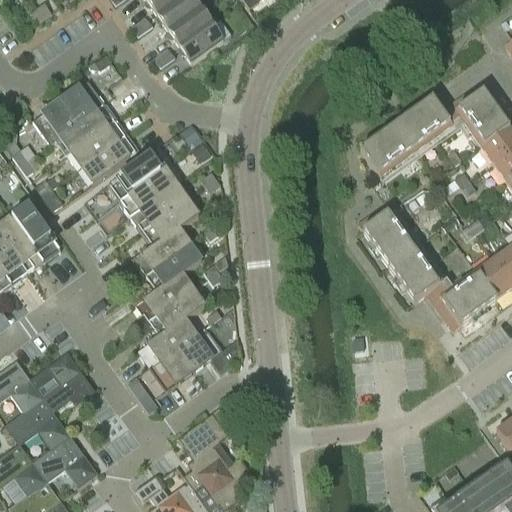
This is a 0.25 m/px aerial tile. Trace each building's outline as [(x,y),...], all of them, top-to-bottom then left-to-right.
[(115,11),(122,6),(117,0),(110,0),(108,2),(115,11)] [(153,0),(145,6),(157,22),(186,0),(153,0)] [(186,0),(157,22),(168,37),(200,14),(189,0),(186,0)] [(257,6),(252,0),(247,0),(242,4),(248,13),(257,6)] [(44,9),(37,14),(43,23),(51,18),(44,9)] [(36,28),(43,23),(37,14),(29,19),(36,28)] [(211,30),(200,14),(168,37),(179,53),(211,30)] [(138,28),(144,37),(152,32),(145,23),(138,28)] [(137,42),(144,37),(138,28),(130,33),(137,42)] [(222,46),(211,30),(179,53),(191,69),(222,46)] [(160,59),(167,69),(174,63),(167,54),(160,59)] [(160,74),(167,69),(160,59),(153,64),(160,74)] [(100,76),(109,70),(103,61),(88,72),(90,74),(100,76)] [(87,87),(60,107),(76,130),(104,110),(87,87)] [(449,110),(479,152),(508,132),(477,90),(449,110)] [(359,156),(379,184),(451,132),(431,104),(359,156)] [(48,150),(58,143),(76,130),(60,107),(32,126),(48,150)] [(58,143),(69,158),(115,125),(104,110),(76,130),(58,143)] [(69,158),(80,174),(126,141),(115,125),(69,158)] [(479,152),(492,170),(511,156),(511,138),(508,132),(479,152)] [(138,157),(126,141),(80,174),(92,190),(138,157)] [(27,151),(19,156),(26,166),(34,161),(27,151)] [(106,190),(118,207),(163,174),(170,169),(158,153),(106,190)] [(452,155),(446,159),(454,170),(460,165),(452,155)] [(12,161),(19,171),(26,166),(19,156),(12,161)] [(511,182),(511,156),(492,170),(505,188),(511,182)] [(33,176),(26,166),(19,171),(26,181),(33,176)] [(163,174),(118,207),(129,222),(175,189),(163,174)] [(198,186),(203,193),(213,185),(208,179),(198,186)] [(453,185),(460,194),(468,187),(462,179),(453,185)] [(34,192),(41,202),(51,195),(44,185),(34,192)] [(218,192),(213,185),(203,193),(208,199),(218,192)] [(468,187),(460,194),(466,202),(475,196),(468,187)] [(129,222),(140,238),(186,205),(175,189),(129,222)] [(51,195),(41,202),(51,216),(62,209),(51,195)] [(423,197),(416,202),(420,209),(427,204),(423,197)] [(414,204),(408,208),(412,214),(418,210),(414,204)] [(186,205),(140,238),(151,254),(177,235),(197,221),(186,205)] [(36,207),(29,213),(35,222),(43,217),(36,207)] [(357,229),(362,236),(413,308),(442,288),(385,209),(357,229)] [(11,222),(43,268),(52,262),(50,260),(58,254),(48,240),(54,236),(48,228),(43,232),(35,222),(29,213),(27,211),(11,222)] [(454,221),(441,230),(445,236),(458,227),(454,221)] [(0,230),(0,240),(28,280),(43,268),(11,222),(0,230)] [(199,231),(204,238),(214,231),(209,224),(199,231)] [(477,224),(468,231),(474,239),(483,233),(477,224)] [(219,238),(214,231),(204,238),(209,245),(219,238)] [(465,246),(474,239),(468,231),(459,237),(465,246)] [(132,268),(143,283),(189,250),(177,235),(151,254),(132,268)] [(28,280),(0,240),(0,273),(12,291),(28,280)] [(189,250),(143,283),(154,299),(180,280),(200,266),(189,250)] [(511,254),(510,252),(492,265),(511,291),(511,254)] [(224,261),(214,269),(219,275),(227,270),(224,261)] [(511,291),(492,265),(475,277),(495,305),(511,293),(511,291)] [(202,276),(207,283),(217,276),(212,269),(202,276)] [(0,273),(0,299),(12,291),(0,273)] [(221,283),(217,276),(207,283),(212,290),(221,283)] [(452,336),(495,305),(475,277),(432,308),(452,336)] [(135,313),(146,328),(192,295),(180,280),(154,299),(135,313)] [(192,295),(146,328),(157,344),(180,327),(203,311),(192,295)] [(210,329),(219,322),(220,322),(215,315),(205,322),(210,329)] [(149,373),(176,354),(191,343),(180,327),(157,344),(137,358),(149,373)] [(204,334),(191,343),(176,354),(193,377),(221,357),(204,334)] [(351,355),(363,354),(362,345),(350,346),(351,355)] [(236,346),(221,357),(231,372),(239,367),(236,346)] [(193,377),(176,354),(149,373),(165,397),(193,377)] [(66,359),(29,386),(42,405),(43,405),(61,392),(75,411),(94,397),(66,359)] [(29,386),(16,367),(0,378),(0,407),(10,400),(23,418),(23,419),(42,405),(29,386)] [(146,397),(137,404),(148,419),(157,412),(146,397)] [(4,432),(18,450),(19,451),(37,438),(50,456),(70,442),(43,405),(42,405),(23,419),(23,418),(4,432)] [(213,417),(227,436),(237,429),(223,410),(213,417)] [(230,511),(249,498),(245,492),(255,485),(239,463),(232,468),(218,448),(228,441),(212,419),(177,444),(193,465),(188,469),(193,476),(184,483),(188,488),(194,497),(205,511),(230,511)] [(511,460),(511,423),(495,436),(511,460)] [(50,456),(32,469),(45,488),(46,488),(64,475),(77,494),(97,480),(70,442),(50,456)] [(0,492),(13,483),(26,501),(45,488),(32,469),(19,451),(18,450),(0,463),(0,492)] [(506,511),(511,508),(511,480),(505,471),(447,511),(506,511)] [(142,507),(150,502),(161,494),(163,493),(155,481),(134,496),(142,507)] [(46,488),(45,488),(26,501),(10,511),(63,511),(46,488)] [(205,511),(194,497),(188,488),(167,503),(161,494),(150,502),(156,511),(154,511),(205,511)]
